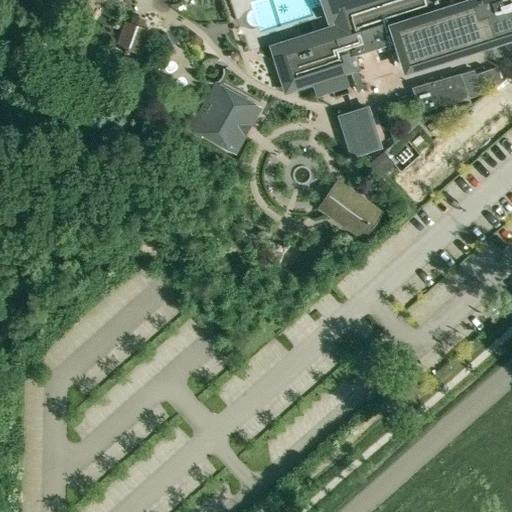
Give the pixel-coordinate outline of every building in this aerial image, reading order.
[(189,0),(193,9),(217,1),(216,0),(189,0)] [(511,0),(328,0),(335,22),(337,27),(272,48),(285,87),(340,70),(343,78),(366,71),(363,63),(351,67),(347,57),(395,42),(403,68),(511,33),(511,0)] [(143,22),(135,19),(132,27),(126,25),(119,44),(139,51),(146,32),(141,30),(143,22)] [(365,64),(388,57),(385,46),(362,53),(365,64)] [(425,121),(468,107),(468,105),(471,104),(469,99),(483,94),(474,70),(461,74),(461,73),(412,88),(414,96),(421,119),(424,118),(425,121)] [(211,99),(195,129),(233,150),(257,108),(218,87),(211,99)] [(380,147),(368,106),(340,115),(353,156),(380,147)] [(369,166),(379,177),(393,164),(384,153),(369,166)] [(413,189),(359,174),(349,209),(403,225),(413,189)] [(306,244),(236,227),(221,288),(271,301),(272,299),(291,303),(306,244)]
